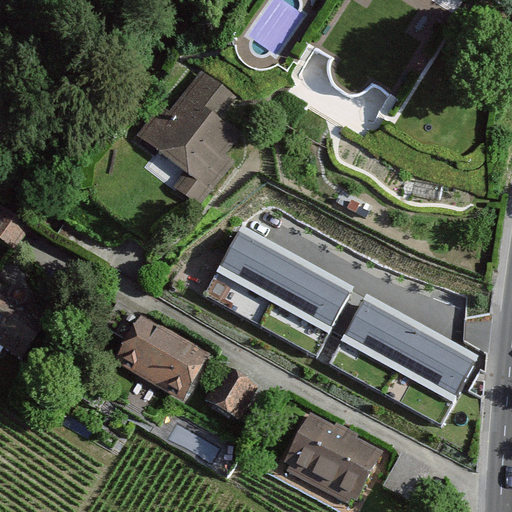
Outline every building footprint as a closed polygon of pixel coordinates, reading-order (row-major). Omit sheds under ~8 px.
[(464,0),(433,0),(456,14),(464,0)] [(225,112),(196,89),(167,126),(158,119),(138,145),(185,182),(173,196),(195,213),(227,171),(217,163),(232,145),(211,129),(225,112)] [(0,195),(0,244),(13,254),(33,230),(0,195)] [(357,293),(242,231),(217,279),(331,341),(357,293)] [(28,313),(0,294),(0,340),(25,357),(51,317),(33,306),(28,313)] [(483,361),(368,299),(342,347),(457,409),(483,361)] [(133,312),(120,305),(112,319),(125,326),(133,312)] [(160,336),(141,325),(119,362),(184,400),(209,357),(163,330),(160,336)] [(257,390),(228,372),(210,400),(239,418),(257,390)] [(377,455),(314,421),(288,469),(352,503),(377,455)] [(430,473),(403,458),(387,488),(414,502),(430,473)]
